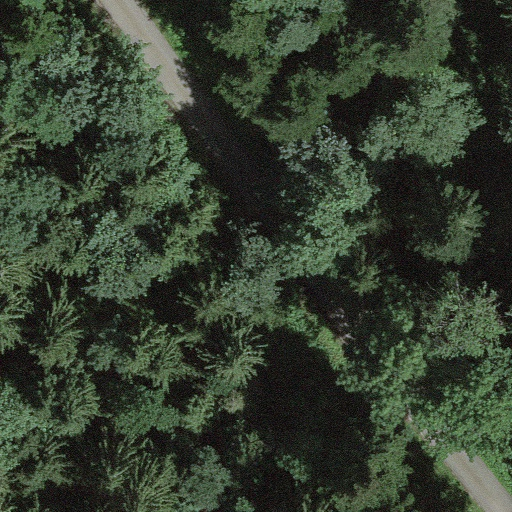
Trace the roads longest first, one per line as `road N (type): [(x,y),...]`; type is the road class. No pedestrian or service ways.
road 1 (track): [(120,0),(341,312)]
road 2 (track): [(341,312),(508,511)]
road 3 (track): [(341,312),(511,377)]
